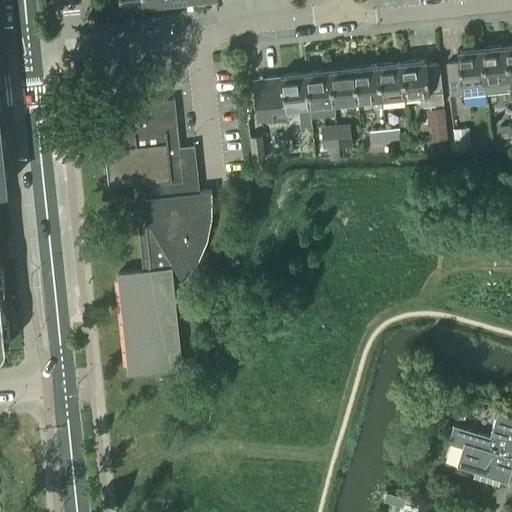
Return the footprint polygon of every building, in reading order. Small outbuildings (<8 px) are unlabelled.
[(505,45),(481,47),(485,82),(486,93),(510,90),(510,89),(509,79),(505,45)] [(458,61),(446,63),(449,93),(462,91),(463,95),(486,93),(485,82),(481,47),(457,50),(458,61)] [(402,61),(405,96),(419,95),(420,106),(443,103),(439,64),(426,65),(426,59),(402,61)] [(381,98),(405,96),(402,61),(378,64),(381,98)] [(357,101),(381,98),(378,64),(353,66),(357,101)] [(333,103),(357,101),(353,66),(329,69),(333,103)] [(309,106),(333,103),(329,69),(305,71),(309,106)] [(286,108),(309,106),(305,71),(281,74),(281,77),(266,79),(267,87),(255,89),(259,119),(286,117),(286,108)] [(139,226),(141,243),(143,270),(119,273),(128,373),(157,369),(159,377),(171,374),(171,368),(181,367),(179,352),(171,267),(176,267),(183,281),(197,261),(208,239),(212,215),(212,191),(200,192),(195,144),(179,146),(177,121),(174,99),(116,105),(119,136),(104,138),(109,183),(134,180),(136,198),(129,199),(132,227),(139,226)] [(447,139),(444,108),(426,110),(428,124),(429,124),(431,141),(447,139)] [(350,122),(335,124),(336,130),(337,142),(352,140),(351,129),(350,122)] [(335,124),(322,126),(322,132),(324,143),(337,142),(336,130),(335,124)] [(511,135),(511,124),(500,126),(501,136),(511,135)] [(384,129),(385,139),(400,138),(399,127),(384,129)] [(453,129),(455,149),(471,147),(469,127),(453,129)] [(371,141),(385,139),(384,129),(370,130),(371,141)] [(250,136),(253,159),(265,158),(262,134),(250,136)] [(511,422),(511,421),(511,416),(496,412),(489,435),(453,424),(448,438),(463,442),(456,466),(507,481),(511,466),(511,422)] [(405,498),(386,492),(383,500),(402,507),(405,498)]
